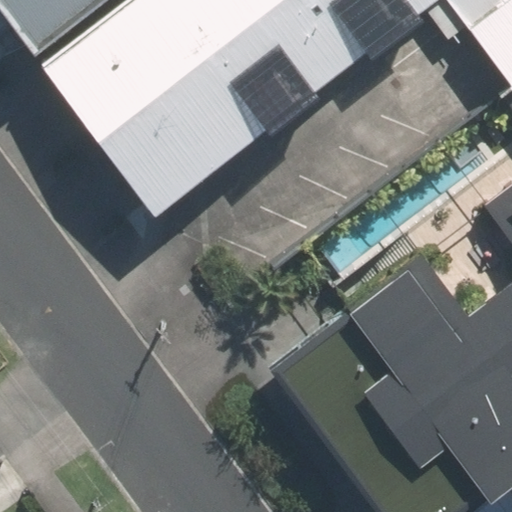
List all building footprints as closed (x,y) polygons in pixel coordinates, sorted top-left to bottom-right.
[(0,0),(0,7),(28,46),(89,0),(0,0)] [(496,0),(109,0),(36,54),(151,206),(426,0),(451,0),(468,21),(496,0)] [(511,79),(511,78),(511,0),(496,0),(468,21),(511,79)] [(511,78),(511,79),(497,90),(511,109),(511,172),(263,359),(378,511),(457,511),(463,507),(511,471),(511,78)] [(511,511),(511,471),(463,507),(466,511),(511,511)]
